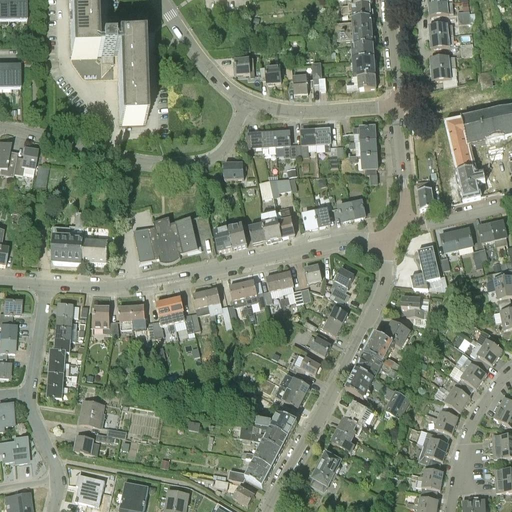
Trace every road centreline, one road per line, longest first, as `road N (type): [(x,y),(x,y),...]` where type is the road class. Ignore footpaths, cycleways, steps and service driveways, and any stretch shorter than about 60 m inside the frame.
road 1 (residential): [(45,284),(130,285),(347,240),(387,242)]
road 2 (residential): [(387,242),(379,297),(264,511)]
road 3 (residential): [(0,126),(136,161),(184,165),(223,151),(246,101)]
road 4 (residential): [(449,511),(480,407),(511,373)]
road 5 (residential): [(398,105),(297,112),(246,101)]
road 6 (residential): [(246,101),(213,74),(159,0)]
